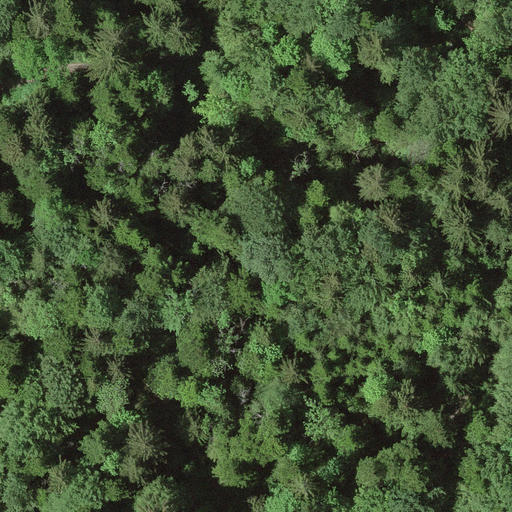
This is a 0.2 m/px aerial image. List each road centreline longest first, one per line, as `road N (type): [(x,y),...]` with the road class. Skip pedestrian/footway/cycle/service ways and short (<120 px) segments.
road 1 (track): [(0,87),(85,65),(299,37),(364,0)]
road 2 (track): [(511,249),(429,511)]
